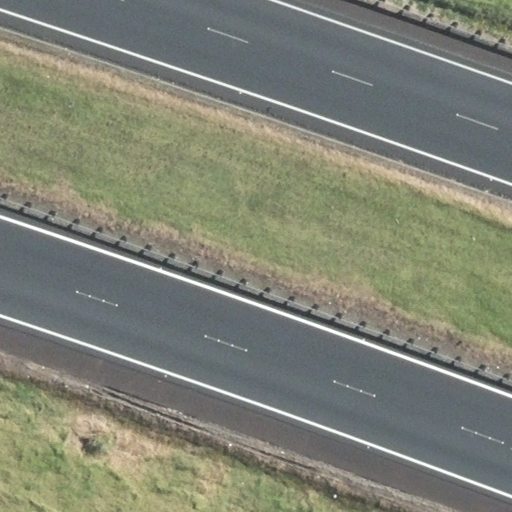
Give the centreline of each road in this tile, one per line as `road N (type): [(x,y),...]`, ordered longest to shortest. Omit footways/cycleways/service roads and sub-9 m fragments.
road 1 (motorway): [(511,476),(0,286)]
road 2 (motorway): [(116,0),(511,132)]
